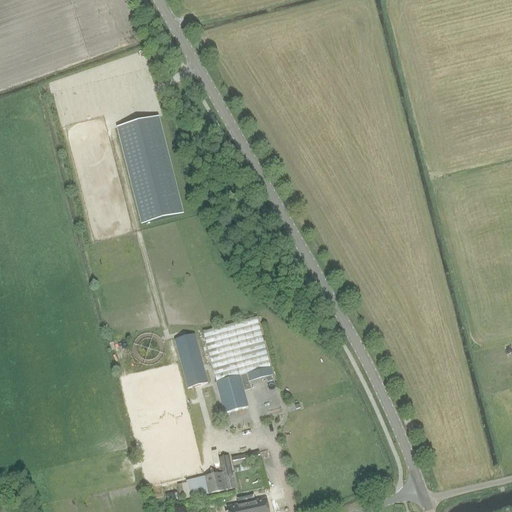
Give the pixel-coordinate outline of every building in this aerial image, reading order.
[(158,118),(117,129),(141,226),(183,215),(158,118)] [(203,333),(224,414),(248,408),(240,377),(270,369),(257,319),(203,333)] [(195,335),(174,341),(188,389),(208,384),(195,335)] [(222,474),(186,482),(190,499),(236,489),(229,456),(219,459),(222,474)] [(278,477),(273,478),(272,467),(266,468),(269,488),(279,487),(278,477)] [(228,509),(228,511),(268,511),(266,500),(255,503),(254,496),(237,500),(238,506),(228,509)]
